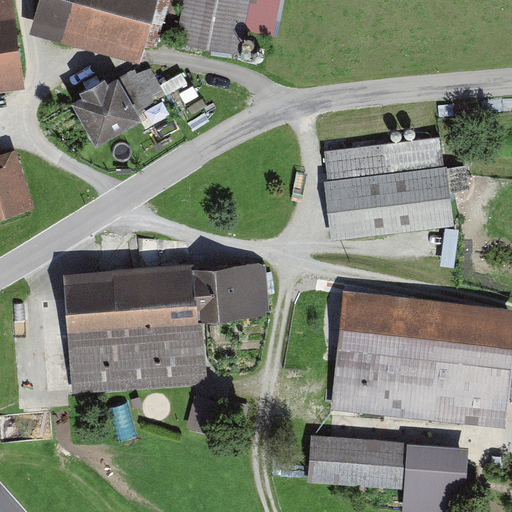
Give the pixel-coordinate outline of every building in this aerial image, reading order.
[(9,0),(0,0),(0,87),(22,85),(9,0)] [(156,0),(38,0),(29,30),(140,61),(156,0)] [(187,0),(179,45),(243,56),(248,32),(253,0),(187,0)] [(253,0),(248,32),(280,37),(286,0),(253,0)] [(124,77),(74,104),(93,142),(143,117),(124,77)] [(451,137),(326,152),(339,237),(462,222),(451,137)] [(14,154),(0,158),(0,221),(31,212),(14,154)] [(267,317),(265,265),(205,267),(206,321),(267,317)] [(205,267),(77,278),(82,394),(208,385),(206,321),(205,267)] [(301,337),(338,341),(331,406),(506,424),(511,367),(511,306),(347,289),(347,292),(306,287),(301,337)] [(246,409),(199,396),(190,421),(239,435),(246,409)] [(415,444),(317,436),(315,479),(413,488),(415,444)] [(474,511),(476,449),(415,444),(413,488),(410,511),(474,511)]
